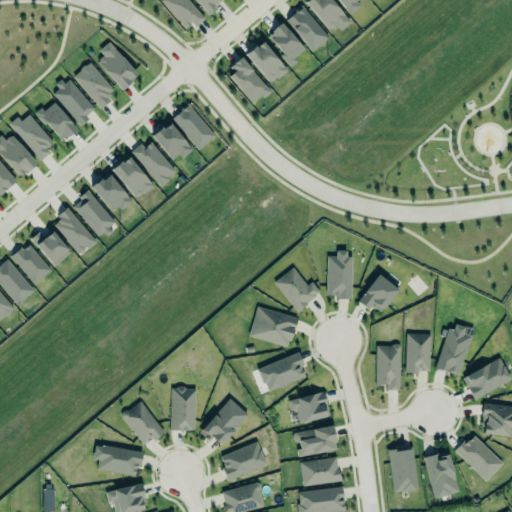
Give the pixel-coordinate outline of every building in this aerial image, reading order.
[(188,0),(202,17),(193,24),(189,20),(181,26),(160,1),(160,0),(188,0)] [(194,0),(205,14),(223,2),(221,0),(194,0)] [(306,0),(330,0),(349,22),(340,30),(334,23),(332,28),(330,30),(325,29),(304,3),(307,1),(306,0)] [(336,0),(350,15),(360,6),(355,1),(356,0),(336,0)] [(311,52),(328,38),(301,6),(285,20),(311,52)] [(281,21),(304,48),(292,55),(296,60),(289,66),(280,55),(284,52),(267,34),(271,31),(270,29),(272,27),(272,26),(276,22),(281,21)] [(244,56),(270,84),(286,70),(260,41),(244,56)] [(97,51),(102,56),(96,62),(120,90),(137,75),(107,42),(97,51)] [(241,54),(271,90),(262,97),(260,94),(251,101),(228,72),(232,68),(229,64),(241,54)] [(72,77),(97,107),(114,93),(88,62),(72,77)] [(79,124),(94,110),(64,78),(50,92),(79,124)] [(53,99),(43,108),(40,104),(32,111),(43,124),(46,121),(59,137),(64,133),(65,135),(77,126),(53,99)] [(187,103),(214,134),(197,148),(170,118),(187,103)] [(54,144),(27,115),(20,121),(16,117),(8,124),(39,158),(54,144)] [(169,161),(179,154),(181,158),(190,152),(171,122),(152,134),(169,161)] [(10,135),(4,140),(0,135),(0,156),(19,177),(35,163),(10,135)] [(129,153),(160,186),(175,172),(144,139),(129,153)] [(111,171),(136,199),(152,185),(127,156),(111,171)] [(0,193),(2,191),(3,189),(7,186),(13,180),(11,175),(0,161),(0,193)] [(110,214),(129,201),(109,173),(91,186),(110,214)] [(86,188),(113,220),(107,226),(111,231),(104,237),(100,232),(96,236),(70,206),(78,199),(76,195),(86,188)] [(65,206),(94,241),(78,254),(51,223),(57,217),(55,214),(65,206)] [(28,237),(53,265),(68,252),(66,248),(68,246),(52,227),(41,235),(37,230),(28,237)] [(50,270),(26,243),(10,257),(34,284),(50,270)] [(334,298),(348,298),(349,256),(343,256),(343,249),(333,249),(333,254),(324,254),(323,294),(330,294),(330,295),(334,295),(334,298)] [(33,291),(6,259),(0,264),(0,285),(16,305),(33,291)] [(271,281),(290,266),(304,284),(309,280),(316,290),(312,294),(313,295),(302,304),(303,306),(295,312),(271,281)] [(355,300),(376,273),(396,289),(381,309),(380,308),(377,311),(369,305),(365,309),(364,308),(365,307),(355,300)] [(0,320),(13,308),(0,293),(0,320)] [(296,317),(256,307),(248,337),(288,348),(296,317)] [(433,369),(458,376),(470,336),(462,334),(464,328),(454,325),(452,331),(445,329),(433,369)] [(428,373),(429,334),(405,333),(404,372),(428,373)] [(399,345),(375,345),(374,386),(385,386),(385,391),(398,391),(399,345)] [(254,368),(260,383),(263,382),(266,390),(301,375),(297,366),(301,363),(295,351),(254,368)] [(510,381),(499,358),(461,377),(472,399),(510,381)] [(169,387),(173,387),(175,385),(178,385),(180,385),(183,387),(193,388),(192,429),(185,429),(167,429),(169,387)] [(329,416),(322,391),(286,401),(289,411),(295,410),(298,424),(329,416)] [(198,428),(204,433),(202,436),(206,440),(210,435),(218,443),(245,414),(227,397),(198,428)] [(119,415),(143,446),(163,432),(139,401),(119,415)] [(480,402),(511,405),(511,435),(480,432),(481,426),(478,426),(480,415),(478,415),(480,402)] [(329,423),(333,441),(330,442),(331,448),(294,456),(293,448),(297,447),(296,441),(293,441),(291,432),(329,423)] [(471,434),(500,462),(483,479),(451,449),(460,439),(463,441),(465,439),(466,439),(471,434)] [(218,455),(222,465),(219,466),(225,479),(263,464),(263,462),(254,440),(218,455)] [(92,444),(98,445),(98,443),(140,451),(137,465),(135,465),(132,475),(94,468),(95,459),(90,458),(92,444)] [(385,448),(390,492),(417,488),(409,447),(399,446),(395,447),(394,445),(385,448)] [(435,452),(421,455),(432,498),(457,491),(446,450),(443,451),(443,453),(436,455),(435,452)] [(297,461),(333,456),(334,467),(335,467),(335,470),(337,470),(339,480),(300,485),(297,461)] [(218,491),(255,481),(256,483),(258,485),(257,488),(256,490),(260,505),(234,511),(222,511),(221,506),(222,505),(218,491)] [(102,491),(138,482),(142,496),(138,497),(141,508),(122,511),(112,511),(110,501),(105,502),(102,491)] [(339,484),(293,490),(295,501),(293,501),(294,511),(320,511),(342,510),(341,501),(341,498),(340,497),(339,484)] [(53,511),(53,489),(41,489),(42,511),(53,511)]
